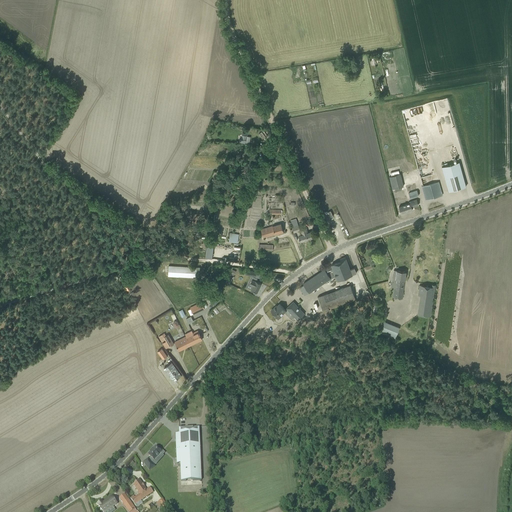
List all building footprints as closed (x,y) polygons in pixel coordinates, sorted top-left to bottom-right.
[(466,186),(459,162),(442,167),(448,191),(466,186)] [(390,176),(393,188),(405,186),(402,173),(390,176)] [(442,195),(439,182),(422,187),(425,200),(442,195)] [(408,193),(410,198),(419,196),(417,190),(416,190),(415,188),(413,189),(414,191),(408,193)] [(409,203),(399,207),(401,213),(412,209),(412,208),(418,206),(416,199),(409,202),(409,203)] [(261,229),(263,238),(283,232),(281,224),(261,229)] [(297,232),(300,242),(312,238),(310,232),(308,233),(306,228),(300,230),(299,225),(292,227),(294,233),(297,232)] [(229,241),(237,243),(238,237),(233,236),(233,234),(230,234),(229,241)] [(206,258),(214,258),(215,244),(207,243),(206,258)] [(328,268),(325,270),(324,269),(303,284),(304,285),(299,288),(304,295),(309,292),(309,293),(330,278),(335,275),(337,281),(352,275),(356,273),(354,268),(350,269),(345,257),(340,259),(341,261),(331,265),(332,266),(328,268)] [(168,266),(168,276),(199,278),(199,276),(202,276),(202,271),(199,270),(200,268),(168,266)] [(403,292),(405,280),(406,272),(397,270),(397,271),(394,270),(392,279),(395,279),(393,298),(402,299),(403,293),(403,292)] [(251,290),(257,293),(261,283),(256,281),(257,278),(253,276),(249,284),(253,286),(251,290)] [(361,293),(358,283),(350,285),(324,295),(329,308),(355,299),(354,295),(361,293)] [(430,316),(434,287),(419,285),(418,290),(422,291),(418,314),(430,316)] [(204,308),(201,302),(190,308),(193,314),(204,308)] [(304,314),(296,306),(293,302),(286,308),(287,309),(286,310),(280,304),(277,306),(276,306),(271,311),(279,320),(283,315),(285,313),(291,320),(294,317),(298,321),(304,314)] [(379,332),(395,339),(400,328),(383,321),(379,332)] [(202,340),(197,331),(193,333),(192,331),(185,334),(186,337),(185,337),(189,346),(202,340)] [(173,344),(168,335),(164,337),(162,334),(158,337),(161,342),(165,340),(166,341),(169,347),(173,344)] [(189,346),(185,337),(174,342),(179,351),(189,346)] [(157,352),(163,359),(167,356),(161,349),(157,352)] [(181,376),(172,363),(164,369),(173,382),(181,376)] [(176,448),(179,448),(181,481),(201,480),(199,427),(181,428),(181,431),(179,431),(179,433),(175,433),(176,448)] [(160,450),(156,447),(153,449),(152,448),(149,452),(150,452),(148,455),(150,458),(149,459),(148,458),(143,462),(149,470),(154,466),(152,462),(153,460),(154,460),(160,453),(162,455),(165,453),(161,449),(160,450)] [(130,498),(133,502),(135,505),(153,493),(149,488),(146,490),(140,480),(133,485),(139,494),(135,498),(133,496),(130,498)] [(103,503),(101,501),(97,504),(102,511),(105,511),(117,504),(112,496),(103,503)] [(136,508),(129,499),(122,503),(128,511),(138,511),(137,511),(135,509),(136,508)] [(158,502),(165,511),(169,508),(162,499),(158,502)]
